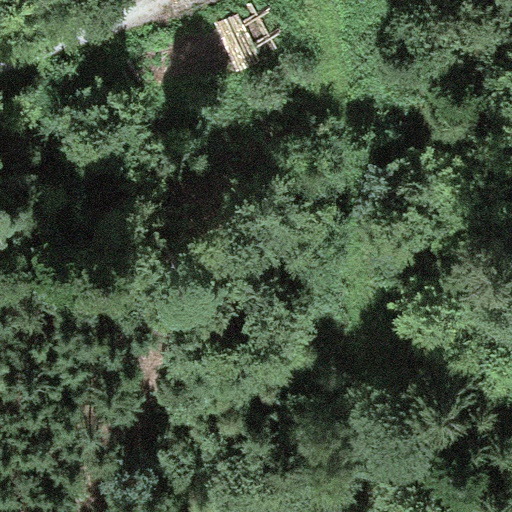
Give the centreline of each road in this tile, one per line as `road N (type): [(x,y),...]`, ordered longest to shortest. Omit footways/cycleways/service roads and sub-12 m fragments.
road 1 (unknown): [(308,0),(350,135),(399,511)]
road 2 (track): [(0,61),(148,0)]
